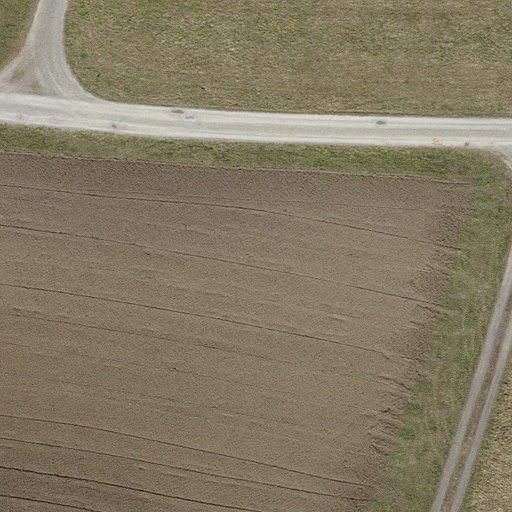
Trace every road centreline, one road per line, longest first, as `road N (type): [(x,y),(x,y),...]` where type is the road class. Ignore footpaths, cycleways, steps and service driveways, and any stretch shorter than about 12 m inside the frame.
road 1 (track): [(21,108),(258,128),(511,135)]
road 2 (track): [(443,511),(511,291)]
